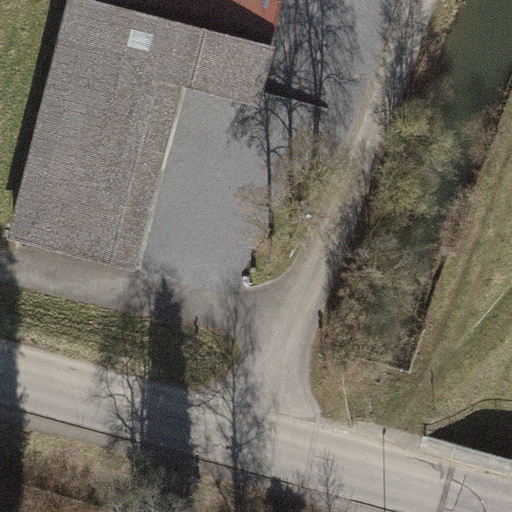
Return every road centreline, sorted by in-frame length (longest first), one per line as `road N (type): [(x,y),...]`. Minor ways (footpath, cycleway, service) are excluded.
road 1 (tertiary): [(511,508),(0,371)]
road 2 (track): [(259,441),(421,0)]
road 3 (track): [(0,268),(295,331)]
